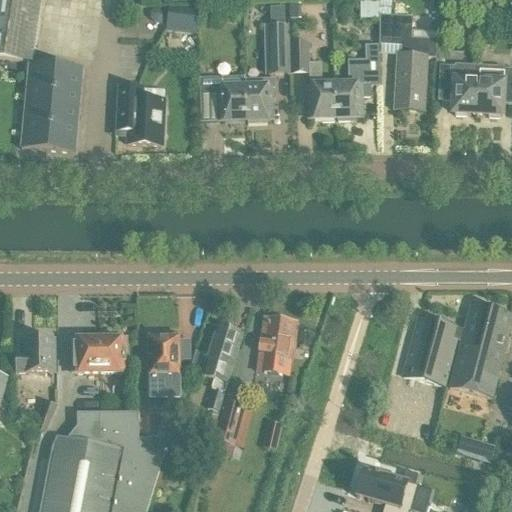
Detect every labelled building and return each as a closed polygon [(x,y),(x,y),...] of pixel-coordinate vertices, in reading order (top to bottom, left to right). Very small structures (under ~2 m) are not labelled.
[(0,0),(0,60),(22,64),(31,0),(0,0)] [(272,23),(286,24),(287,6),(272,5),(272,23)] [(170,13),(169,14),(167,26),(198,30),(200,18),(184,16),(170,13)] [(394,112),(424,114),(427,60),(435,60),(436,42),(411,41),(412,20),(380,18),(380,46),(402,47),(401,57),(397,57),(394,112)] [(265,28),(266,75),(269,77),(290,77),(289,46),(289,28),(265,28)] [(336,124),(335,88),(321,88),(320,66),(309,66),(309,46),(289,46),(290,77),(310,76),(311,122),(322,122),(322,125),(336,124)] [(349,87),(335,88),(336,124),(350,124),(350,121),(360,121),(360,100),(371,100),(371,88),(380,88),(379,54),(366,55),(367,64),(358,64),(355,66),(352,69),(349,72),(350,86),(349,86),(349,87)] [(77,123),(78,115),(78,114),(79,114),(83,70),(29,65),(21,151),(75,156),(78,124),(77,124),(77,123)] [(466,116),(477,117),(480,67),(455,66),(455,68),(440,68),(438,103),(453,103),(453,115),(456,115),(455,119),(466,119),(466,116)] [(480,67),(477,117),(489,117),(489,120),(499,121),(499,118),(502,118),(503,106),(511,106),(511,71),(505,71),(505,69),(480,67)] [(245,82),(245,79),(199,80),(200,125),(221,124),(232,124),(232,127),(246,127),(245,90),(245,82)] [(245,82),(245,90),(246,127),(260,126),(260,123),(271,123),(270,102),(276,102),(275,81),(245,82)] [(118,90),(116,134),(128,134),(127,148),(162,149),(164,103),(143,102),(143,91),(118,90)] [(462,344),(450,391),(491,402),(511,322),(511,318),(471,308),(466,326),(464,336),(460,335),(458,343),(462,344)] [(418,319),(403,379),(445,390),(458,343),(460,335),(461,331),(456,330),(418,319)] [(262,344),(259,374),(287,377),(290,347),(294,347),(297,323),(261,320),(258,344),(262,344)] [(217,329),(202,379),(214,383),(216,383),(207,411),(219,415),(225,395),(224,395),(227,387),(243,337),(231,334),(230,330),(223,328),(220,330),(217,329)] [(152,342),(150,341),(150,411),(179,411),(178,341),(175,341),(175,335),(152,335),(152,342)] [(85,342),(73,342),(74,376),(100,376),(100,342),(97,342),(95,339),(87,339),(85,342)] [(102,342),(100,342),(100,376),(126,375),(125,346),(125,342),(114,342),(111,339),(104,339),(102,342)] [(27,357),(17,357),(17,376),(27,376),(53,376),(52,342),(40,343),(40,340),(31,340),(31,343),(27,343),(27,357)] [(0,407),(8,381),(1,379),(0,378),(0,407)] [(225,405),(215,443),(221,445),(234,448),(244,410),(225,405)] [(50,406),(38,433),(45,435),(57,408),(50,406)] [(54,446),(41,511),(147,511),(163,461),(164,461),(164,460),(139,452),(139,416),(77,416),(77,444),(57,441),(54,446)] [(207,420),(201,438),(212,441),(217,424),(207,420)] [(268,425),(263,449),(276,452),(282,428),(269,425),(268,425)] [(173,432),(168,450),(180,453),(184,435),(173,432)] [(462,436),(457,454),(492,464),(497,446),(462,436)] [(160,448),(157,457),(164,460),(167,450),(160,448)] [(358,494),(357,500),(368,503),(367,504),(375,507),(375,505),(385,508),(383,511),(410,511),(417,489),(408,486),(394,482),(395,479),(379,474),(379,476),(376,475),(375,477),(364,474),(362,474),(359,486),(360,487),(358,494)]
